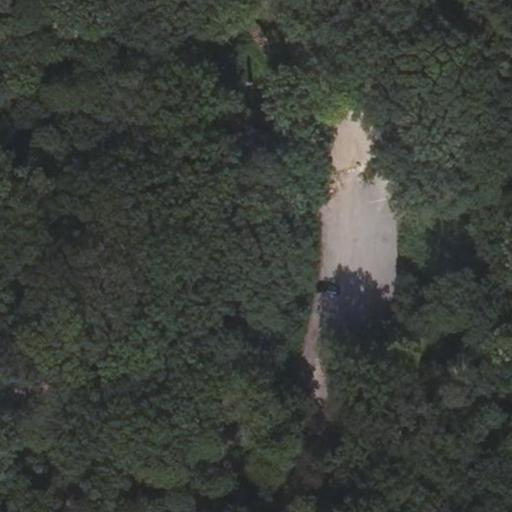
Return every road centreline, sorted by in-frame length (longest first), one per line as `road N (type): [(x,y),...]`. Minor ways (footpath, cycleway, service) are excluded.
road 1 (track): [(364,131),(292,197),(0,407)]
road 2 (unclassified): [(287,511),(379,207),(364,131)]
road 3 (track): [(364,131),(511,30)]
road 4 (track): [(288,0),(364,131)]
